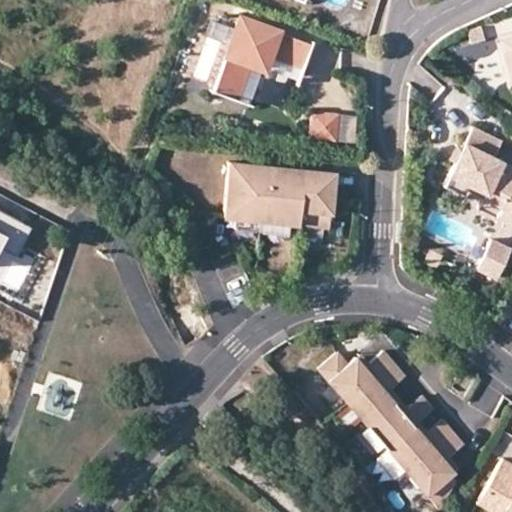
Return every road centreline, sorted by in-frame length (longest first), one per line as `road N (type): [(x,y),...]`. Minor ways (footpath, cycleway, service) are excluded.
road 1 (residential): [(87,511),(255,331),(321,302),(377,300)]
road 2 (residential): [(377,300),(391,71)]
road 3 (residential): [(377,300),(429,314),(511,370)]
